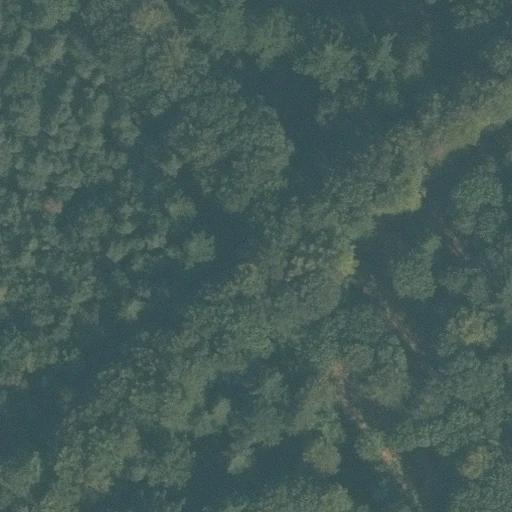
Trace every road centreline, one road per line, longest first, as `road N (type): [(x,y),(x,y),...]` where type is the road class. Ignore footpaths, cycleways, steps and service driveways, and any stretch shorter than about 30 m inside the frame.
road 1 (track): [(511,79),(6,511)]
road 2 (track): [(93,0),(312,275),(483,511)]
